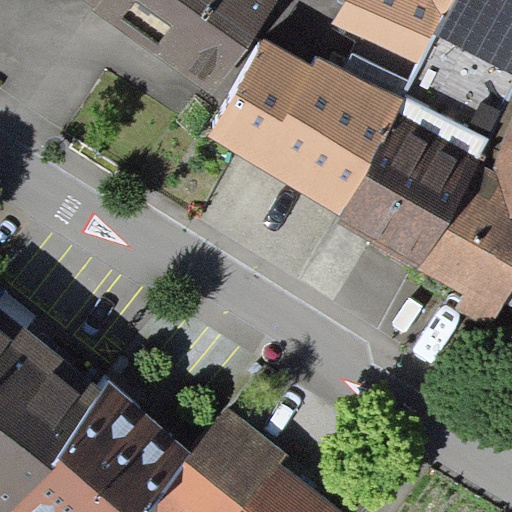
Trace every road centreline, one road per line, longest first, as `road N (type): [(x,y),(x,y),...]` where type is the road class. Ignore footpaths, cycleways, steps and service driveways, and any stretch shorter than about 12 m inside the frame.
road 1 (residential): [(0,155),(128,243),(168,243),(334,354),(353,392),(511,489)]
road 2 (unknown): [(353,392),(305,511)]
